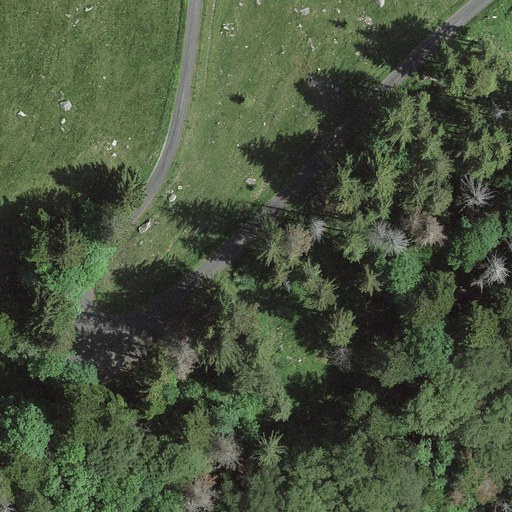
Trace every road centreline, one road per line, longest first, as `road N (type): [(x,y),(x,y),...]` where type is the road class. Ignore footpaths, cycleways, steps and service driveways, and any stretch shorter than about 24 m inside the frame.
road 1 (unclassified): [(99,350),(239,235),(484,0)]
road 2 (unclassified): [(195,0),(171,154),(76,294),(99,350)]
